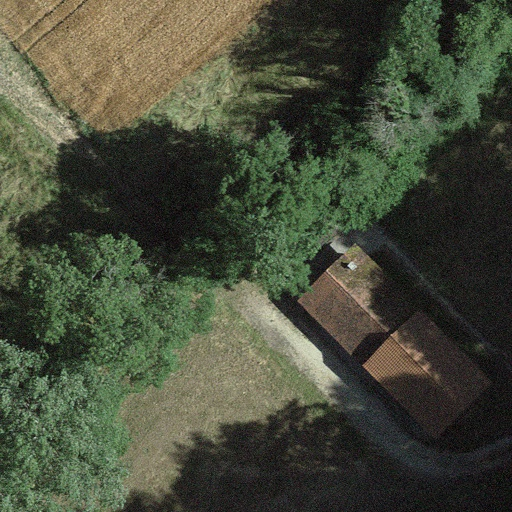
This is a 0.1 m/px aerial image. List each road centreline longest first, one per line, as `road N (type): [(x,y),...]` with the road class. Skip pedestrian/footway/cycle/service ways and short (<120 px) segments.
road 1 (track): [(243,302),(389,445),(423,461),(462,465),(511,450)]
road 2 (track): [(0,90),(128,189)]
